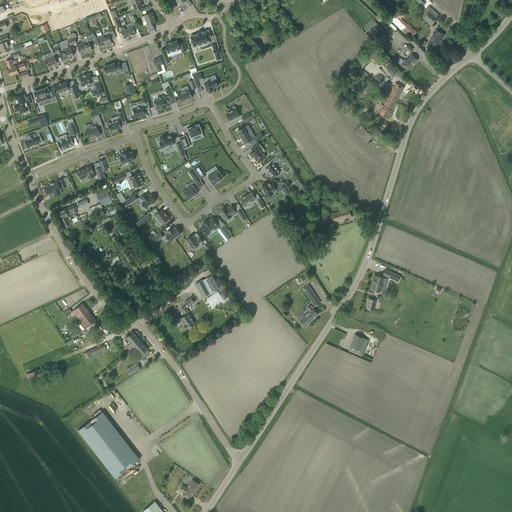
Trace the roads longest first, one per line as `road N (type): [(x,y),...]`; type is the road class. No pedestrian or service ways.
road 1 (tertiary): [(241,459),(356,282),(416,110),(471,56)]
road 2 (unclassified): [(241,459),(160,347),(75,269),(29,179)]
road 3 (residential): [(137,137),(139,126),(208,104),(253,170),(253,178),(187,221),(160,190),(139,145)]
road 4 (residential): [(1,90),(168,30),(171,22)]
